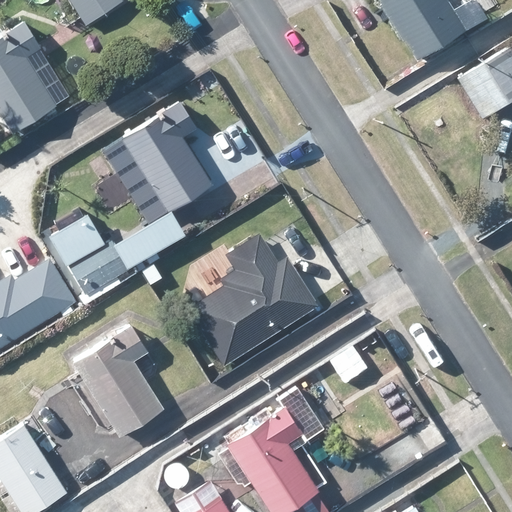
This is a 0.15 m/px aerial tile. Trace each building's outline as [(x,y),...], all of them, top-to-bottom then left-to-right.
[(112,0),(70,0),(84,20),(112,0)] [(445,0),(376,0),(413,58),(463,26),(445,0)] [(20,15),(0,26),(0,109),(9,125),(52,98),(23,50),(36,42),(20,15)] [(454,80),(478,117),(511,95),(511,52),(508,46),(454,80)] [(174,95),(118,130),(166,203),(206,177),(175,129),(191,119),(174,95)] [(124,260),(180,228),(166,204),(110,237),(124,260)] [(267,245),(257,229),(226,249),(235,264),(219,274),(224,281),(188,304),(221,357),(312,299),(275,240),(267,245)] [(287,248),(297,241),(290,229),(279,235),(287,248)] [(122,265),(104,236),(65,259),(82,288),(122,265)] [(0,341),(74,297),(47,253),(10,276),(7,271),(0,275),(0,341)] [(125,319),(70,355),(116,428),(159,401),(129,354),(142,346),(125,319)] [(351,345),(328,360),(340,380),(363,365),(351,345)] [(280,401),(227,435),(276,511),(325,511),(328,510),(286,446),(302,435),(280,401)] [(73,479),(32,414),(0,434),(0,452),(33,505),(73,479)] [(186,511),(230,511),(217,492),(186,511)] [(391,511),(418,511),(411,500),(391,511)]
